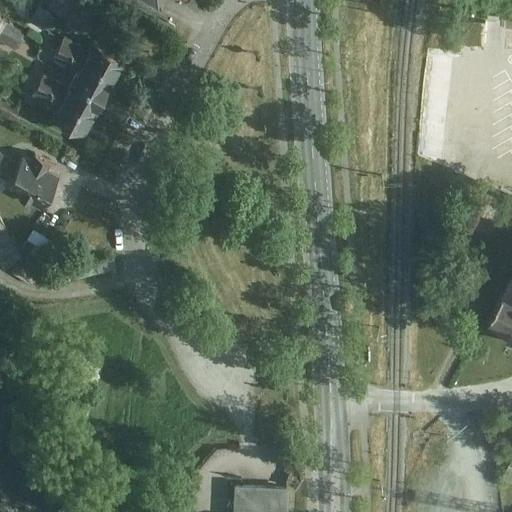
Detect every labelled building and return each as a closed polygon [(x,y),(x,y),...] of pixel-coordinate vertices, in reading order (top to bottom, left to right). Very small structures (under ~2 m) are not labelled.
[(63,35),(57,45),(112,75),(123,56),(93,40),(88,49),(63,35)] [(57,45),(52,55),(77,69),(72,77),(102,94),(112,75),(57,45)] [(511,46),(461,45),(459,109),(511,110),(511,46)] [(42,71),(37,81),(91,112),(102,94),(72,77),(67,85),(42,71)] [(37,81),(32,91),(56,105),(51,114),(81,131),(91,112),(37,81)] [(0,150),(0,172),(8,177),(4,184),(40,204),(58,172),(45,165),(48,159),(34,151),(31,157),(21,152),(17,160),(0,150)] [(24,259),(0,214),(0,255),(7,268),(24,259)] [(511,278),(492,316),(511,326),(511,278)] [(289,511),(291,482),(240,481),(238,511),(289,511)]
